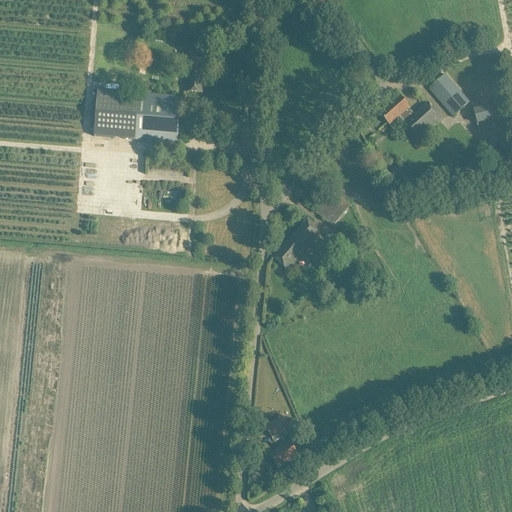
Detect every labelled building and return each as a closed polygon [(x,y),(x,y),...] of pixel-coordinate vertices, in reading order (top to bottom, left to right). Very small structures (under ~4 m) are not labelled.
[(202,93),(205,60),(190,59),(189,72),(186,72),(185,92),(202,93)] [(469,103),(445,75),(429,89),(453,117),(469,103)] [(95,136),(178,144),(182,98),(140,94),(139,102),(129,101),(130,93),(100,90),(95,136)] [(400,96),(392,104),(379,115),(389,126),(399,117),(405,124),(415,115),(408,108),(410,107),(400,96)] [(488,100),(472,103),(479,132),(495,128),(488,100)] [(415,115),(405,124),(404,125),(412,134),(410,136),(415,142),(438,121),(425,106),(428,104),(431,107),(431,106),(428,103),(415,115)] [(330,189),(312,209),(333,227),(350,207),(330,189)] [(309,228),(314,223),(308,218),(274,258),(288,270),(318,236),(309,228)] [(366,243),(364,240),(358,234),(349,243),(357,251),(366,243)] [(265,427),(272,439),(289,429),(282,417),(265,427)] [(290,442),(269,455),(278,469),(299,456),(290,442)]
